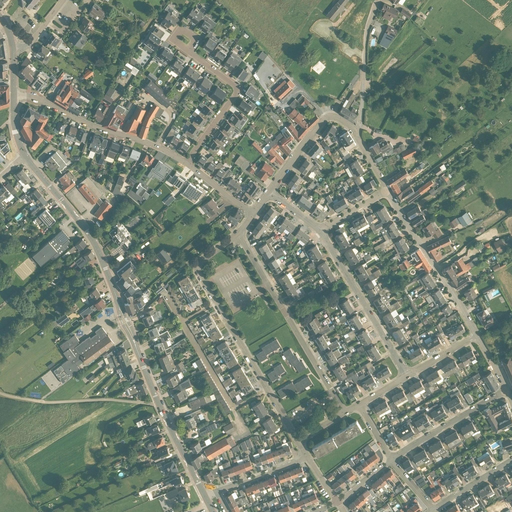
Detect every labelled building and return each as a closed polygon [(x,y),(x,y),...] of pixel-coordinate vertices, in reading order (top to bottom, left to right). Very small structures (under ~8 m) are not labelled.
[(21,0),(34,9),(34,8),(35,9),(37,8),(38,7),(37,5),(37,4),(36,3),(38,0),(21,0)] [(342,8),(348,0),(339,0),(336,4),(327,15),(333,20),(340,11),(341,12),(343,10),(342,8)] [(395,18),(399,11),(384,4),(381,9),(385,11),(383,17),(390,20),(392,16),(395,18)] [(193,9),(186,18),(190,21),(191,20),(192,20),(192,21),(195,23),(196,22),(197,23),(198,24),(203,16),(202,15),(202,14),(203,13),(206,9),(202,6),(200,9),(197,7),(195,9),(194,7),(193,9)] [(97,10),(93,7),(87,13),(91,16),(92,15),(95,17),(97,15),(100,17),(102,14),(103,15),(105,12),(99,7),(97,10)] [(409,17),(411,14),(403,9),(401,12),(409,17)] [(178,14),(173,10),(170,13),(168,12),(165,16),(161,22),(164,24),(168,27),(172,21),(175,23),(175,22),(176,22),(178,20),(177,20),(178,18),(176,17),(178,14)] [(87,32),(93,23),(85,17),(83,20),(84,21),(79,27),(87,32)] [(216,23),(209,18),(206,21),(205,20),(201,26),(200,25),(199,28),(201,30),(201,29),(203,31),(204,30),(206,32),(207,31),(209,33),(216,23)] [(392,40),(394,36),(397,30),(388,26),(382,39),(387,41),(390,43),(392,39),(392,40)] [(148,37),(149,37),(144,43),(146,44),(143,47),(152,53),(154,50),(158,44),(157,43),(158,43),(161,39),(160,39),(160,40),(159,39),(164,32),(156,27),(152,33),(152,32),(148,37)] [(86,37),(77,30),(74,33),(74,34),(73,36),(72,35),(69,39),(79,47),(86,37)] [(206,42),(202,47),(210,52),(217,42),(210,37),(212,34),(213,33),(211,31),(209,33),(203,41),(206,42)] [(62,41),(58,37),(53,34),(50,38),(49,37),(44,43),(50,48),(52,44),(57,48),(62,41)] [(226,54),(221,50),(224,46),(219,43),(212,52),(212,53),(213,52),(215,54),(213,57),(215,58),(215,59),(220,63),(226,54)] [(44,63),(48,57),(46,55),(49,51),(42,45),(37,52),(42,56),(39,59),(44,63)] [(173,54),(166,49),(164,48),(161,53),(158,51),(153,58),(158,62),(161,58),(167,63),(173,54)] [(235,57),(231,55),(223,65),(224,66),(224,67),(227,69),(227,68),(230,70),(233,66),(236,68),(242,59),(236,55),(235,57)] [(28,83),(33,77),(31,75),(33,72),(31,69),(27,65),(31,61),(27,57),(21,65),(23,67),(18,73),(28,83)] [(182,61),(178,58),(178,59),(177,58),(171,66),(173,67),(171,70),(177,74),(182,69),(179,66),(182,62),(181,61),(182,61)] [(192,84),(199,74),(190,66),(182,77),(192,84)] [(245,80),(247,82),(253,75),(248,67),(245,70),(243,69),(242,71),(239,68),(234,74),(238,78),(239,76),(240,77),(240,78),(244,80),(245,80)] [(86,79),(93,73),(90,69),(78,79),(80,82),(85,78),(86,79)] [(35,80),(31,85),(37,90),(47,78),(40,72),(33,78),(35,80)] [(61,75),(59,77),(54,83),(57,86),(62,79),(63,77),(61,75)] [(204,78),(200,76),(193,85),(199,89),(197,92),(203,96),(212,83),(204,77),(204,78)] [(166,107),(173,100),(150,80),(143,88),(166,107)] [(287,93),(292,88),(295,85),(290,80),(287,82),(284,85),(282,83),(279,85),(287,93)] [(67,82),(65,81),(62,87),(62,88),(58,95),(57,94),(54,100),(53,101),(57,104),(66,90),(70,85),(70,84),(67,82)] [(66,90),(57,104),(64,108),(67,103),(64,101),(69,92),(73,94),(67,103),(70,105),(76,96),(80,90),(77,88),(79,85),(72,81),(70,84),(70,85),(66,90)] [(254,103),(257,99),(256,98),(260,92),(250,85),(246,91),(248,93),(245,96),(254,103)] [(279,85),(277,88),(279,90),(276,93),(273,95),(279,101),(281,98),(287,93),(279,85)] [(113,98),(117,91),(110,86),(105,94),(101,99),(103,100),(109,104),(113,98)] [(226,93),(217,87),(213,92),(210,90),(205,97),(211,102),(213,99),(219,103),(226,93)] [(67,103),(64,108),(65,109),(66,109),(77,115),(79,110),(74,107),(76,104),(79,106),(82,100),(79,98),(81,95),(85,97),(88,93),(81,88),(80,90),(76,96),(70,105),(67,103)] [(349,109),(348,108),(351,103),(356,96),(352,93),(348,100),(349,101),(345,107),(343,106),(339,113),(343,116),(347,109),(349,109)] [(294,108),(299,102),(304,97),(302,95),(297,100),(295,99),(289,105),(294,109),(294,108)] [(0,107),(9,104),(9,97),(4,99),(0,100),(0,107)] [(304,97),(299,102),(302,105),(305,103),(307,105),(310,102),(304,97)] [(248,104),(243,100),(239,104),(238,106),(238,107),(246,113),(250,109),(252,111),(256,105),(250,101),(248,104)] [(347,118),(353,107),(355,105),(356,102),(354,101),(349,109),(347,109),(343,116),(347,118)] [(198,114),(205,119),(208,116),(209,117),(214,111),(201,102),(199,105),(203,108),(198,114)] [(154,113),(158,106),(154,103),(149,111),(146,116),(143,124),(139,136),(144,137),(150,119),(154,113)] [(122,119),(128,110),(122,107),(118,104),(112,112),(110,111),(102,126),(109,128),(116,130),(117,128),(118,126),(115,124),(118,119),(121,121),(122,119)] [(100,120),(108,107),(104,105),(101,110),(97,108),(93,116),(100,120)] [(263,109),(266,113),(272,109),(269,105),(267,106),(266,105),(263,109)] [(38,117),(40,113),(29,106),(20,121),(21,129),(27,142),(34,148),(43,137),(35,131),(33,134),(26,125),(34,114),(38,117)] [(138,124),(139,121),(145,109),(137,106),(129,123),(127,122),(123,130),(135,134),(136,130),(138,124)] [(353,107),(347,118),(355,123),(357,122),(358,115),(353,113),(356,109),(353,107)] [(289,114),(298,122),(302,118),(304,116),(294,108),(294,109),(289,114)] [(198,114),(194,111),(192,114),(196,117),(192,123),(192,124),(198,128),(201,125),(203,126),(207,120),(205,119),(198,114)] [(40,113),(38,117),(37,118),(39,120),(35,130),(46,139),(50,133),(42,128),(48,117),(40,113)] [(247,119),(240,114),(239,113),(237,116),(233,113),(229,119),(241,127),(247,119)] [(298,122),(303,126),(308,130),(320,118),(316,115),(308,123),(302,118),(298,122)] [(192,124),(192,123),(187,120),(185,123),(190,126),(185,133),(192,138),(191,138),(194,134),(196,135),(200,130),(198,128),(192,124)] [(222,132),(229,136),(233,130),(238,134),(240,130),(227,121),(223,127),(225,128),(222,132)] [(61,123),(58,122),(56,128),(55,127),(53,131),(58,133),(60,130),(65,131),(67,124),(62,122),(61,123)] [(74,126),(74,125),(72,124),(71,125),(71,126),(70,126),(67,134),(74,136),(77,128),(74,127),(74,126)] [(303,126),(300,131),(298,132),(291,124),(287,127),(298,141),(308,130),(303,126)] [(337,129),(332,125),(330,128),(328,127),(322,135),(326,138),(329,134),(331,136),(333,136),(336,135),(334,132),(337,129)] [(179,139),(173,135),(175,131),(171,128),(164,139),(165,140),(165,139),(168,141),(169,142),(168,143),(173,147),(175,145),(179,139)] [(286,146),(287,145),(286,144),(294,137),(287,128),(282,132),(285,136),(280,140),(282,142),(286,146)] [(81,129),(80,129),(75,142),(80,144),(81,140),(84,142),(86,137),(85,136),(86,131),(83,130),(81,129)] [(229,136),(222,132),(220,130),(216,136),(218,137),(215,141),(222,146),(226,140),(231,143),(233,140),(229,137),(229,136)] [(335,141),(340,138),(345,145),(353,140),(348,131),(340,136),(338,133),(336,134),(337,135),(333,137),(335,141)] [(266,142),(272,147),(275,150),(280,146),(288,155),(292,150),(287,145),(286,146),(280,140),(285,136),(282,132),(276,137),(277,138),(272,142),(269,139),(267,141),(266,142)] [(92,158),(96,149),(100,137),(99,136),(98,136),(97,136),(94,134),(89,146),(91,147),(88,157),(92,158)] [(179,139),(175,145),(177,147),(178,146),(179,147),(178,149),(183,153),(186,148),(187,149),(189,147),(190,146),(184,141),(186,137),(182,134),(179,139)] [(100,137),(96,149),(101,151),(100,152),(102,153),(107,139),(103,138),(103,137),(102,137),(101,137),(100,137)] [(382,154),(386,152),(392,148),(393,147),(390,142),(388,143),(386,140),(385,139),(383,139),(381,139),(376,141),(377,142),(369,147),(373,154),(380,150),(382,154)] [(222,146),(215,141),(214,140),(209,145),(211,146),(208,150),(213,154),(215,155),(220,149),(224,152),(226,149),(222,146)] [(345,145),(341,147),(339,148),(344,155),(344,156),(349,152),(347,150),(356,144),(353,140),(345,145)] [(116,155),(117,152),(116,152),(119,144),(112,141),(107,156),(114,158),(115,155),(116,155)] [(260,153),(263,150),(254,141),(251,144),(260,153)] [(321,155),(323,151),(322,149),(323,149),(323,148),(316,142),(312,147),(319,153),(321,155)] [(9,149),(7,143),(1,149),(0,147),(0,160),(2,158),(3,159),(5,157),(4,155),(10,149),(9,150),(9,149)] [(393,149),(394,152),(395,154),(406,149),(403,143),(399,145),(399,146),(393,149)] [(125,159),(129,148),(123,145),(119,156),(125,159)] [(404,158),(417,152),(414,146),(401,152),(404,158)] [(281,164),(285,160),(275,150),(272,147),(264,154),(272,161),(275,158),(281,164)] [(314,158),(319,153),(312,147),(308,152),(314,158)] [(140,152),(139,151),(132,149),(132,150),(129,148),(130,148),(129,148),(125,159),(124,162),(123,163),(125,164),(125,162),(127,162),(128,159),(129,159),(129,158),(130,155),(134,157),(133,159),(135,160),(136,160),(136,161),(138,155),(139,152),(140,152)] [(393,149),(392,148),(386,152),(388,156),(394,152),(393,149)] [(52,156),(46,161),(46,162),(44,163),(46,165),(47,165),(52,171),(56,167),(59,171),(65,166),(67,165),(56,152),(52,156)] [(149,155),(146,154),(140,162),(144,165),(146,162),(148,164),(153,158),(152,158),(153,157),(150,154),(149,155)] [(212,162),(212,161),(214,158),(211,156),(208,158),(207,158),(201,154),(198,157),(200,158),(196,163),(202,167),(203,165),(204,166),(206,168),(211,161),(212,162)] [(350,171),(360,165),(357,160),(355,161),(352,158),(346,164),(348,167),(350,171)] [(322,168),(317,163),(316,162),(314,164),(313,164),(307,159),(303,164),(309,169),(310,169),(312,167),(315,169),(317,166),(321,169),(322,168)] [(153,168),(150,172),(150,173),(153,174),(155,175),(155,176),(160,179),(163,174),(166,176),(169,173),(166,171),(168,168),(162,164),(162,163),(159,161),(156,165),(154,168),(153,168)] [(216,165),(212,161),(212,162),(211,161),(206,168),(205,169),(211,173),(212,172),(213,172),(213,173),(215,175),(220,168),(223,164),(220,162),(216,165)] [(271,176),(274,171),(271,168),(271,167),(265,163),(263,166),(263,167),(257,175),(265,180),(269,175),(271,176)] [(312,170),(310,169),(309,169),(303,164),(299,169),(307,175),(305,177),(309,180),(312,182),(313,180),(308,176),(312,170)] [(354,180),(357,178),(356,175),(364,171),(360,165),(350,171),(353,176),(347,179),(349,183),(354,180)] [(439,166),(433,169),(437,175),(443,171),(439,166)] [(225,172),(220,168),(215,175),(214,176),(219,180),(221,178),(222,179),(224,181),(224,182),(225,180),(229,175),(232,171),(229,169),(225,171),(225,172)] [(21,178),(26,174),(22,169),(17,173),(21,178)] [(391,186),(405,177),(405,176),(409,174),(406,169),(388,181),(391,186)] [(173,177),(170,181),(177,186),(179,188),(182,184),(185,180),(179,176),(180,174),(176,172),(173,177)] [(64,185),(71,179),(66,173),(59,179),(64,185)] [(299,183),(303,178),(296,173),(292,178),(299,183)] [(449,179),(444,173),(439,177),(444,183),(449,179)] [(26,174),(21,178),(18,181),(27,191),(30,187),(26,182),(30,179),(26,174)] [(230,188),(236,180),(229,175),(225,180),(228,182),(226,185),(230,188)] [(103,195),(87,176),(81,182),(77,185),(77,186),(79,188),(92,204),(96,201),(100,206),(94,214),(101,219),(111,205),(105,200),(103,203),(99,198),(103,195)] [(121,187),(124,181),(123,180),(124,178),(119,176),(115,185),(113,193),(122,200),(126,195),(119,190),(120,187),(121,187)] [(396,195),(401,191),(398,186),(400,185),(401,185),(407,181),(405,177),(391,186),(396,195)] [(307,189),(299,183),(292,178),(288,184),(295,188),(296,186),(300,189),(297,193),(299,195),(301,193),(304,189),(306,190),(307,189)] [(361,186),(360,184),(357,178),(354,180),(358,186),(353,189),(354,192),(358,199),(364,195),(360,188),(359,188),(359,187),(361,186)] [(71,179),(64,185),(62,187),(66,191),(75,184),(71,179)] [(236,180),(230,188),(235,191),(238,193),(240,189),(241,188),(242,187),(239,185),(241,183),(236,180)] [(410,202),(430,187),(429,186),(433,182),(431,180),(407,198),(410,202)] [(250,186),(258,192),(261,188),(257,184),(257,183),(256,183),(256,182),(254,181),(250,186)] [(368,193),(375,189),(370,181),(364,185),(368,193)] [(190,183),(184,191),(185,191),(193,196),(191,199),(195,202),(198,198),(200,199),(204,196),(207,192),(199,187),(198,188),(190,183)] [(343,191),(346,195),(348,194),(342,183),(339,185),(341,187),(343,191)] [(446,185),(444,183),(435,190),(431,193),(433,196),(438,192),(446,185)] [(461,183),(453,189),(456,193),(462,189),(461,188),(464,186),(461,183)] [(142,195),(145,191),(146,189),(141,185),(136,193),(141,196),(142,195)] [(11,196),(10,195),(11,194),(9,192),(8,191),(4,186),(0,189),(0,191),(4,195),(6,198),(7,199),(11,196)] [(255,197),(258,192),(250,186),(247,191),(254,196),(255,197)] [(401,191),(396,195),(400,201),(415,191),(412,187),(403,194),(401,191)] [(32,202),(41,195),(37,189),(28,196),(32,202)] [(304,193),(306,190),(304,189),(301,193),(303,194),(297,202),(303,206),(307,199),(309,197),(304,193)] [(252,198),(254,196),(247,191),(241,199),(244,201),(245,200),(249,204),(253,199),(252,198)] [(353,202),(358,199),(354,192),(348,195),(353,202)] [(41,195),(32,202),(37,207),(31,212),(34,215),(44,207),(41,204),(46,200),(41,195)] [(172,195),(167,200),(167,201),(165,203),(168,205),(175,198),(172,195)] [(343,208),(339,201),(334,203),(329,195),(326,197),(328,201),(330,205),(332,208),(334,207),(337,211),(343,208)] [(339,201),(343,208),(348,204),(344,197),(339,201)] [(210,216),(219,208),(214,203),(215,202),(212,198),(204,205),(209,210),(207,212),(210,216)] [(313,203),(307,199),(303,206),(308,209),(313,203)] [(317,216),(322,210),(323,208),(324,207),(319,203),(320,201),(318,199),(315,203),(317,205),(317,206),(312,212),(317,216)] [(335,212),(332,208),(330,205),(328,201),(326,203),(330,209),(333,214),(335,212)] [(380,216),(387,212),(384,206),(377,211),(380,216)] [(415,215),(421,211),(418,206),(407,213),(410,218),(415,215)] [(267,212),(274,217),(278,211),(271,207),(267,212)] [(42,219),(48,226),(54,221),(55,220),(50,214),(46,209),(34,219),(37,224),(42,219)] [(242,215),(243,212),(244,212),(238,209),(235,215),(231,213),(229,217),(232,219),(233,221),(234,220),(237,222),(239,219),(240,220),(242,216),(242,215)] [(322,210),(317,216),(322,220),(327,213),(322,210)] [(419,224),(423,221),(422,221),(426,219),(424,216),(425,215),(423,210),(421,211),(415,215),(417,218),(412,221),(415,225),(418,223),(419,224)] [(458,216),(454,218),(458,224),(461,222),(463,225),(472,220),(467,211),(458,217),(458,216)] [(270,222),(274,217),(267,212),(263,217),(270,222)] [(376,229),(382,226),(385,224),(384,221),(391,217),(387,212),(380,216),(379,217),(381,222),(374,227),(376,229)] [(371,222),(368,216),(365,218),(364,215),(358,218),(363,226),(368,223),(373,231),(376,229),(374,227),(371,222)] [(286,228),(291,221),(286,217),(281,223),(279,222),(278,224),(275,228),(277,229),(281,224),(282,225),(278,231),(282,233),(284,230),(286,228)] [(357,229),(363,226),(358,218),(353,221),(355,226),(353,228),(356,233),(359,237),(358,238),(359,239),(362,237),(357,229)] [(458,224),(454,218),(449,222),(452,227),(458,224)] [(120,229),(118,227),(121,225),(117,221),(111,226),(113,229),(109,232),(113,237),(112,238),(114,240),(115,239),(119,244),(122,242),(127,249),(134,243),(128,235),(126,237),(124,235),(125,234),(125,233),(125,231),(125,230),(124,229),(123,229),(121,229),(120,229)] [(256,226),(263,231),(267,226),(260,221),(256,226)] [(291,221),(286,228),(291,232),(296,225),(291,221)] [(387,233),(396,227),(393,222),(386,226),(387,227),(384,228),(387,233)] [(436,230),(431,222),(422,227),(426,233),(425,234),(426,237),(432,233),(435,238),(442,234),(439,228),(436,230)] [(259,236),(263,231),(256,226),(253,232),(259,236)] [(338,242),(346,238),(343,232),(344,231),(342,227),(336,230),(338,235),(335,237),(338,242)] [(382,246),(393,240),(391,241),(390,239),(400,233),(396,227),(387,233),(383,235),(386,240),(378,245),(374,247),(376,250),(377,249),(382,246)] [(300,239),(305,232),(300,228),(295,235),(300,239)] [(70,242),(61,231),(55,236),(49,241),(48,241),(33,255),(32,255),(32,256),(33,256),(35,259),(40,265),(41,265),(50,257),(53,260),(68,247),(67,245),(69,243),(70,242)] [(305,232),(300,239),(306,243),(310,236),(305,232)] [(360,240),(355,243),(356,246),(364,241),(365,241),(368,239),(366,235),(362,237),(359,239),(360,240)] [(262,253),(272,247),(270,242),(273,240),(271,237),(265,240),(267,243),(266,243),(259,247),(262,253)] [(396,249),(406,243),(402,237),(394,242),(393,240),(382,246),(384,249),(390,245),(391,246),(393,245),(396,249)] [(443,246),(444,246),(451,242),(448,237),(427,247),(431,253),(435,261),(441,258),(441,257),(442,256),(440,253),(439,253),(437,254),(434,249),(442,246),(443,246)] [(346,238),(338,242),(342,248),(349,243),(346,238)] [(82,248),(86,243),(85,243),(85,242),(85,241),(84,241),(82,239),(62,256),(64,258),(70,253),(78,247),(79,249),(77,251),(79,253),(83,250),(82,248)] [(511,239),(504,244),(502,239),(494,243),(499,252),(506,248),(506,247),(511,243),(511,239)] [(406,243),(396,249),(398,252),(395,254),(395,256),(390,259),(392,262),(400,257),(399,254),(402,252),(409,248),(406,243)] [(311,255),(319,250),(316,245),(311,247),(311,246),(308,244),(307,245),(304,249),(306,253),(310,252),(311,255)] [(275,256),(283,251),(281,247),(275,251),(272,247),(262,253),(266,258),(274,254),(275,256)] [(156,254),(164,264),(171,258),(163,248),(156,254)] [(356,254),(352,248),(345,253),(348,258),(356,254)] [(405,267),(424,256),(419,248),(410,254),(413,258),(409,261),(407,259),(402,262),(402,263),(399,265),(401,270),(405,267)] [(80,267),(88,261),(87,260),(94,255),(91,250),(84,255),(76,261),(80,267)] [(309,267),(315,264),(313,262),(315,260),(322,256),(319,250),(311,255),(309,256),(313,262),(307,265),(309,267)] [(279,264),(280,263),(281,262),(279,258),(285,254),(283,251),(275,256),(276,258),(268,263),(272,268),(279,264)] [(356,254),(348,258),(351,264),(363,257),(359,252),(356,254)] [(154,254),(151,257),(155,262),(159,260),(154,254)] [(405,267),(401,270),(402,270),(414,262),(417,267),(422,263),(426,271),(431,268),(424,256),(405,267)] [(461,275),(465,272),(468,270),(472,267),(476,264),(473,259),(469,262),(465,264),(460,256),(454,260),(455,262),(451,265),(451,264),(443,270),(442,270),(449,280),(457,275),(458,276),(461,275)] [(65,272),(75,263),(73,260),(62,269),(65,272)] [(132,283),(131,281),(136,277),(132,271),(136,268),(130,261),(117,272),(121,279),(116,282),(124,292),(127,295),(134,289),(137,286),(134,282),(132,283)] [(321,271),(329,267),(326,261),(318,266),(321,271)] [(282,269),(279,264),(272,268),(275,274),(282,269)] [(365,270),(362,264),(354,269),(358,274),(365,270)] [(495,272),(506,265),(505,264),(500,266),(498,264),(492,267),(495,272)] [(324,277),(332,272),(329,267),(321,271),(324,277)] [(365,270),(358,274),(361,280),(372,273),(369,268),(365,270)] [(282,283),(290,279),(286,273),(285,274),(284,271),(280,273),(282,276),(279,278),(282,283)] [(324,277),(321,278),(324,284),(327,282),(335,278),(332,272),(324,277)] [(468,276),(465,272),(461,275),(463,279),(458,282),(456,279),(455,278),(451,280),(457,290),(465,285),(466,286),(467,285),(468,286),(475,281),(471,274),(468,276)] [(425,283),(432,278),(429,273),(422,277),(425,283)] [(89,284),(94,282),(92,275),(89,276),(88,275),(84,277),(87,285),(85,286),(84,287),(85,289),(86,290),(89,288),(90,287),(89,284)] [(405,287),(418,280),(420,278),(419,275),(404,285),(405,287)] [(182,286),(190,281),(187,276),(178,281),(182,286)] [(430,291),(434,289),(432,286),(436,284),(432,278),(425,283),(429,289),(418,295),(420,298),(424,295),(430,291)] [(285,289),(293,284),(290,279),(282,283),(285,289)] [(367,290),(379,283),(377,284),(374,279),(364,285),(367,290)] [(182,293),(193,286),(190,281),(182,286),(179,288),(182,293)] [(165,288),(163,287),(163,286),(165,285),(163,283),(161,284),(158,286),(159,288),(155,291),(158,294),(165,288)] [(379,283),(367,290),(370,296),(382,289),(379,283)] [(288,294),(296,290),(293,284),(285,289),(288,294)] [(469,299),(472,298),(477,294),(475,290),(477,289),(474,285),(468,288),(469,290),(465,292),(469,299)] [(188,297),(196,292),(193,286),(182,293),(184,295),(186,294),(188,297)] [(91,305),(98,299),(96,297),(100,294),(96,287),(88,293),(88,294),(85,296),(91,305)] [(133,305),(126,308),(128,314),(135,311),(144,303),(142,299),(147,296),(146,293),(149,292),(147,289),(142,292),(143,294),(142,295),(137,297),(139,300),(133,304),(133,305)] [(436,299),(443,295),(439,289),(436,291),(434,289),(430,291),(424,295),(425,298),(429,295),(432,301),(436,299)] [(296,290),(288,294),(292,300),(295,298),(297,301),(304,296),(303,293),(299,295),(296,290)] [(191,302),(200,297),(196,292),(188,297),(191,302)] [(377,306),(384,302),(388,299),(385,294),(373,301),(377,306)] [(436,299),(432,301),(433,301),(436,306),(430,310),(430,312),(431,313),(439,308),(443,306),(441,303),(446,300),(443,295),(436,299)] [(139,300),(137,297),(134,299),(134,297),(132,298),(131,296),(126,298),(128,302),(124,304),(126,308),(133,305),(133,304),(139,300)] [(98,299),(91,305),(88,307),(89,310),(93,307),(95,310),(105,303),(101,297),(98,299)] [(200,297),(191,302),(194,307),(203,302),(200,297)] [(341,303),(338,305),(341,310),(351,304),(348,299),(340,303),(341,303)] [(384,302),(377,306),(380,312),(388,307),(384,302)] [(340,321),(348,316),(347,313),(354,309),(351,304),(341,310),(344,315),(338,318),(340,321)] [(446,314),(452,310),(449,304),(442,308),(446,314)] [(146,325),(154,322),(151,315),(155,313),(153,309),(146,313),(147,316),(143,318),(146,325)] [(488,317),(484,310),(477,314),(481,321),(482,321),(485,327),(495,322),(491,315),(488,317)] [(458,311),(447,318),(448,321),(453,318),(453,319),(460,315),(458,311)] [(309,328),(320,322),(317,317),(322,314),(320,312),(315,315),(316,317),(306,323),(309,328)] [(386,322),(394,318),(391,312),(383,317),(386,322)] [(61,326),(70,319),(65,313),(56,319),(61,326)] [(90,318),(91,317),(89,313),(80,320),(82,324),(90,318)] [(204,325),(213,320),(210,314),(207,316),(206,313),(200,317),(204,325)] [(350,325),(360,319),(357,314),(350,318),(348,316),(340,321),(342,323),(347,320),(349,325),(350,325)] [(399,326),(409,320),(407,317),(401,321),(399,318),(396,320),(394,318),(386,322),(389,328),(397,323),(399,326)] [(396,338),(403,334),(403,333),(408,331),(404,326),(415,319),(413,317),(409,320),(399,326),(400,328),(393,333),(396,338)] [(360,319),(350,325),(352,327),(354,326),(356,329),(363,325),(360,319)] [(207,330),(216,325),(213,320),(204,325),(207,330)] [(192,332),(198,328),(196,326),(194,327),(191,322),(188,324),(192,332)] [(317,334),(322,331),(329,327),(327,324),(323,327),(320,322),(309,328),(312,334),(315,332),(317,334)] [(161,323),(148,328),(149,330),(148,330),(151,338),(157,336),(157,338),(160,337),(161,338),(169,334),(167,330),(160,335),(158,331),(160,331),(162,326),(161,323)] [(453,329),(457,336),(462,332),(465,330),(461,324),(453,329)] [(211,335),(219,330),(216,325),(207,330),(211,335)] [(457,336),(453,329),(451,326),(449,328),(450,330),(447,332),(452,339),(457,336)] [(106,336),(105,334),(106,333),(101,327),(95,331),(96,333),(90,337),(89,336),(79,343),(78,342),(79,341),(75,334),(60,345),(64,351),(63,352),(68,359),(61,364),(65,370),(68,368),(72,374),(80,369),(78,366),(84,361),(86,364),(114,343),(108,335),(106,336)] [(318,344),(328,338),(328,337),(325,339),(323,334),(331,330),(329,327),(322,331),(323,333),(315,338),(318,344)] [(366,329),(356,335),(356,336),(359,340),(361,339),(362,339),(369,335),(366,329)] [(219,330),(211,335),(214,341),(222,335),(219,330)] [(432,340),(436,347),(443,344),(440,340),(443,338),(440,333),(437,335),(437,334),(430,337),(432,340)] [(403,334),(396,338),(399,343),(407,339),(403,334)] [(369,335),(362,339),(365,344),(372,340),(369,335)] [(424,349),(419,340),(417,337),(414,338),(420,348),(414,351),(419,358),(424,355),(422,350),(424,349)] [(165,349),(165,348),(168,347),(168,346),(166,341),(168,339),(167,338),(162,341),(162,342),(154,345),(157,352),(165,349)] [(162,364),(173,360),(169,352),(173,351),(172,350),(186,341),(184,338),(171,347),(165,350),(167,355),(159,358),(162,364)] [(328,344),(329,344),(331,343),(328,338),(318,344),(321,349),(329,345),(328,344)] [(269,343),(273,350),(281,346),(276,339),(269,343)] [(430,351),(436,347),(432,340),(426,343),(430,351)] [(220,351),(229,346),(226,341),(217,346),(220,351)] [(266,355),(273,350),(269,343),(262,347),(266,355)] [(371,354),(378,350),(375,345),(367,349),(371,354)] [(223,356),(232,351),(229,346),(220,351),(223,356)] [(268,357),(266,355),(262,347),(262,348),(263,350),(256,354),(260,362),(268,357)] [(287,360),(294,355),(290,348),(283,352),(287,360)] [(108,354),(106,355),(109,363),(111,362),(113,361),(127,356),(126,353),(127,352),(126,351),(125,350),(125,349),(117,353),(118,355),(117,356),(115,357),(114,355),(112,351),(108,354)] [(327,359),(340,352),(338,349),(333,352),(331,349),(324,354),(327,359)] [(378,350),(371,354),(374,360),(381,355),(378,350)] [(466,353),(470,360),(476,357),(472,350),(466,353)] [(226,362),(235,357),(232,351),(223,356),(226,362)] [(413,361),(419,358),(414,351),(409,354),(408,352),(405,354),(407,359),(411,357),(413,361)] [(340,352),(327,359),(330,364),(338,360),(336,358),(341,355),(340,352)] [(465,363),(470,360),(466,353),(461,356),(465,363)] [(293,366),(300,362),(296,354),(294,355),(287,360),(289,359),(293,366)] [(511,354),(502,359),(510,377),(511,381),(511,382),(511,354)] [(109,363),(108,363),(109,365),(110,368),(115,366),(118,365),(117,363),(119,362),(119,363),(121,362),(122,365),(130,362),(129,361),(130,360),(129,359),(128,358),(127,356),(113,361),(111,362),(109,363)] [(235,357),(226,362),(229,367),(238,362),(235,357)] [(183,366),(184,365),(182,361),(176,365),(175,364),(174,365),(173,360),(162,364),(165,371),(176,366),(178,369),(183,366)] [(300,362),(293,366),(295,365),(299,372),(306,368),(302,360),(300,362)] [(449,363),(453,370),(459,367),(455,360),(449,363)] [(362,370),(367,367),(372,364),(371,361),(365,364),(360,367),(362,370)] [(274,368),(278,375),(285,371),(281,363),(274,368)] [(448,373),(453,370),(449,363),(444,367),(446,371),(443,373),(445,377),(449,375),(448,373)] [(70,377),(66,372),(64,370),(60,365),(55,369),(65,381),(70,377)] [(134,373),(131,366),(129,367),(128,365),(116,370),(117,373),(121,371),(123,377),(134,373)] [(220,365),(214,369),(217,374),(223,371),(220,365)] [(336,374),(343,370),(340,365),(333,369),(336,374)] [(235,378),(244,373),(241,367),(232,372),(235,378)] [(382,370),(386,377),(392,374),(388,367),(382,370)] [(279,377),(278,375),(274,368),(275,370),(268,374),(272,381),(279,377)] [(371,374),(374,372),(371,368),(368,369),(369,370),(367,371),(368,374),(365,376),(366,377),(367,379),(371,386),(376,383),(372,376),(371,374)] [(483,384),(494,377),(491,371),(488,373),(485,369),(466,380),(469,385),(478,379),(478,378),(483,375),(484,375),(483,376),(484,377),(476,382),(478,386),(483,384)] [(63,382),(54,370),(47,375),(56,388),(63,382)] [(351,376),(354,374),(356,373),(355,370),(350,373),(346,375),(343,370),(336,374),(339,380),(343,377),(345,380),(351,376)] [(381,380),(386,377),(382,370),(377,373),(381,380)] [(432,373),(436,380),(441,377),(437,370),(432,373)] [(134,373),(123,377),(122,377),(123,380),(128,378),(128,379),(130,378),(131,382),(138,379),(135,372),(134,373)] [(239,383),(247,378),(244,373),(235,378),(239,383)] [(431,384),(436,380),(432,373),(426,377),(429,381),(426,383),(431,392),(435,390),(431,384)] [(181,381),(178,374),(175,375),(167,378),(170,386),(178,382),(181,381)] [(301,380),(305,387),(312,383),(308,376),(301,380)] [(348,381),(353,379),(351,376),(345,380),(346,382),(345,383),(347,387),(344,388),(350,398),(355,395),(350,385),(348,381)] [(367,379),(366,377),(360,380),(366,389),(371,386),(367,379)] [(494,377),(483,384),(488,393),(499,386),(494,377)] [(189,378),(179,385),(181,390),(185,388),(185,389),(192,386),(189,378)] [(242,388),(251,383),(247,378),(239,383),(242,388)] [(232,380),(224,385),(227,390),(229,388),(228,386),(233,382),(232,380)] [(298,392),(305,387),(301,380),(294,384),(292,382),(296,389),(298,392)] [(431,392),(426,383),(423,384),(420,380),(415,383),(419,391),(424,388),(427,394),(431,392)] [(148,391),(144,381),(135,384),(128,388),(129,389),(130,392),(135,390),(136,392),(138,391),(139,394),(148,391)] [(289,394),(296,389),(292,382),(285,386),(289,394)] [(236,392),(230,395),(231,398),(243,391),(245,394),(254,388),(251,383),(242,388),(236,392)] [(413,394),(419,391),(415,383),(409,387),(412,391),(409,393),(413,400),(416,398),(413,394)] [(350,385),(355,395),(361,392),(357,385),(354,386),(352,384),(350,385)] [(282,398),(289,394),(285,386),(277,391),(282,398)] [(184,398),(188,396),(185,389),(185,388),(181,390),(173,394),(175,398),(176,397),(177,401),(184,398)] [(413,400),(409,393),(405,395),(403,390),(397,394),(402,401),(407,398),(410,402),(413,400)] [(453,399),(457,407),(463,404),(461,402),(464,400),(458,391),(452,394),(452,393),(450,395),(453,399)] [(469,391),(465,394),(469,403),(474,401),(469,391)] [(212,400),(209,394),(204,396),(204,395),(189,402),(192,409),(202,405),(207,402),(212,400)] [(396,404),(402,401),(397,394),(392,397),(394,401),(391,403),(396,411),(399,409),(396,404)] [(452,410),(457,407),(453,399),(450,395),(451,397),(444,401),(444,402),(446,407),(448,409),(450,408),(452,410)] [(502,404),(507,402),(505,399),(500,401),(501,405),(490,411),(488,408),(483,410),(488,418),(493,416),(493,415),(504,409),(502,404)] [(396,411),(391,403),(388,405),(386,400),(380,404),(384,411),(390,408),(393,413),(396,411)] [(257,411),(265,406),(261,401),(256,404),(255,401),(251,403),(252,406),(254,405),(257,411)] [(444,409),(446,407),(444,402),(441,404),(441,403),(435,407),(441,417),(446,414),(444,409)] [(378,414),(384,411),(380,404),(375,407),(377,411),(374,413),(376,417),(379,416),(378,414)] [(441,417),(435,407),(434,405),(428,408),(430,411),(427,412),(432,419),(434,417),(436,420),(441,417)] [(261,420),(265,417),(263,415),(268,412),(265,406),(257,411),(260,416),(259,417),(261,420)] [(189,427),(200,422),(196,414),(202,411),(201,409),(185,416),(189,427)] [(429,420),(432,419),(427,412),(425,413),(424,412),(419,415),(420,418),(425,426),(430,423),(429,420)] [(151,423),(151,422),(155,420),(154,417),(154,416),(153,415),(153,414),(145,418),(140,420),(143,425),(147,423),(148,425),(151,423)] [(511,424),(511,416),(511,415),(498,422),(503,429),(511,424)] [(503,429),(498,422),(497,422),(493,416),(488,418),(492,425),(494,428),(491,429),(493,432),(495,431),(496,432),(503,429)] [(267,427),(274,423),(271,417),(266,420),(265,417),(261,420),(262,422),(263,422),(267,427)] [(413,430),(416,428),(410,418),(406,420),(407,422),(403,425),(404,428),(409,436),(414,432),(413,430)] [(420,429),(425,426),(420,418),(415,421),(413,419),(411,420),(410,418),(416,428),(418,427),(420,429)] [(318,456),(327,451),(344,440),(362,430),(357,421),(349,425),(348,424),(346,425),(347,427),(339,431),(332,435),(331,434),(329,435),(330,437),(322,442),(313,447),(314,449),(318,456)] [(229,434),(235,430),(236,430),(231,422),(225,426),(229,434)] [(466,425),(471,433),(476,430),(477,432),(480,430),(476,423),(473,424),(472,422),(466,425)] [(269,433),(270,436),(274,434),(273,431),(278,428),(274,423),(267,427),(270,433),(269,433)] [(157,424),(150,427),(145,429),(148,436),(152,433),(153,434),(160,430),(158,427),(159,427),(158,424),(157,424)] [(404,439),(409,436),(404,428),(403,425),(395,430),(393,427),(399,438),(402,436),(404,439)] [(466,436),(471,433),(466,425),(461,428),(463,431),(460,432),(464,439),(467,438),(466,436)] [(397,439),(399,438),(393,427),(390,429),(392,432),(393,434),(388,437),(393,445),(398,442),(397,439)] [(464,439),(460,432),(457,434),(456,431),(451,434),(455,442),(457,445),(465,440),(464,439)] [(123,436),(121,432),(115,436),(113,433),(111,434),(115,442),(124,438),(123,436)] [(457,445),(455,442),(451,434),(445,438),(447,440),(444,441),(448,449),(449,450),(457,445)] [(196,468),(199,466),(232,447),(231,446),(236,444),(230,435),(204,450),(205,451),(192,460),(196,468)] [(150,450),(165,442),(164,440),(164,439),(164,437),(163,437),(163,436),(154,440),(156,443),(148,446),(150,450)] [(510,439),(502,442),(504,448),(507,447),(509,451),(511,449),(511,441),(511,442),(510,439)] [(283,447),(286,454),(291,452),(290,448),(293,447),(290,440),(286,442),(283,443),(282,445),(283,447)] [(200,445),(199,441),(191,445),(194,452),(207,445),(206,442),(200,445)] [(448,449),(444,441),(442,443),(440,441),(435,444),(440,452),(442,455),(447,452),(446,450),(448,449)] [(366,451),(367,453),(372,449),(369,444),(364,448),(366,451)] [(434,455),(440,452),(435,444),(429,447),(431,449),(428,451),(433,458),(435,456),(434,455)] [(280,456),(286,454),(283,447),(282,445),(276,447),(277,450),(280,456)] [(163,458),(166,457),(165,455),(170,453),(169,450),(169,449),(169,448),(168,447),(167,446),(156,451),(158,455),(154,457),(155,461),(162,458),(163,458)] [(269,461),(266,454),(263,455),(261,447),(257,449),(259,452),(260,456),(263,463),(269,461)] [(484,458),(489,465),(494,462),(491,456),(493,455),(489,447),(486,449),(489,454),(484,458)] [(138,458),(148,453),(146,448),(136,453),(138,458)] [(274,459),(280,456),(277,450),(272,452),(274,459)] [(433,458),(428,451),(426,452),(424,450),(419,453),(426,464),(431,461),(433,459),(433,458)] [(370,466),(375,463),(370,457),(367,453),(366,451),(363,453),(368,459),(366,460),(370,466)] [(257,465),(263,463),(260,456),(259,452),(253,455),(257,465)] [(269,461),(274,459),(272,452),(266,454),(269,461)] [(375,453),(371,456),(370,457),(375,463),(380,459),(375,453)] [(426,465),(426,464),(419,453),(414,456),(415,459),(412,460),(416,468),(419,466),(421,469),(426,465)] [(243,458),(247,469),(253,467),(248,454),(245,455),(246,457),(243,458)] [(489,465),(484,458),(478,461),(475,456),(472,458),(478,466),(480,464),(483,469),(489,465)] [(247,469),(243,458),(240,459),(239,457),(236,458),(236,459),(237,461),(238,464),(241,471),(247,469)] [(475,467),(478,466),(472,458),(470,459),(473,465),(468,468),(472,476),(478,472),(475,467)] [(358,461),(357,459),(354,460),(358,466),(356,468),(360,474),(365,470),(361,464),(358,461)] [(408,470),(413,467),(409,459),(403,462),(408,470)] [(115,469),(123,465),(121,460),(113,464),(115,469)] [(166,468),(168,473),(169,472),(169,474),(178,470),(176,467),(177,466),(175,463),(173,460),(166,463),(164,460),(156,464),(158,467),(165,464),(167,468),(166,468)] [(366,460),(363,462),(361,464),(365,470),(370,466),(366,460)] [(236,473),(233,467),(231,467),(229,461),(225,463),(227,469),(230,476),(236,473)] [(224,478),(230,476),(227,469),(225,463),(222,464),(224,470),(221,471),(224,478)] [(341,466),(344,470),(347,473),(351,479),(356,475),(352,469),(349,471),(344,463),(341,466)] [(236,473),(241,471),(238,464),(233,467),(236,473)] [(295,469),(300,481),(301,483),(303,482),(302,478),(304,477),(305,477),(304,473),(302,466),(295,469)] [(461,475),(456,468),(455,466),(454,466),(454,467),(453,467),(454,468),(453,469),(457,475),(454,477),(452,473),(449,475),(451,478),(456,486),(462,482),(458,477),(461,475)] [(472,476),(468,468),(465,470),(463,466),(460,468),(459,466),(456,468),(461,475),(463,474),(467,479),(472,476)] [(208,482),(221,475),(217,467),(204,474),(208,482)] [(297,482),(300,481),(295,469),(290,471),(292,477),(295,476),(297,482)] [(386,473),(390,479),(395,475),(391,469),(386,473)] [(443,484),(440,478),(436,481),(436,480),(435,481),(434,481),(430,475),(435,472),(434,470),(426,475),(427,477),(431,483),(433,486),(438,483),(440,486),(443,484)] [(290,478),(292,477),(290,471),(284,473),(289,485),(292,484),(291,482),(292,482),(290,478)] [(286,487),(289,485),(284,473),(278,475),(281,482),(283,481),(285,485),(285,484),(286,487)] [(346,483),(351,479),(347,473),(342,477),(346,483)] [(395,485),(390,479),(386,473),(381,477),(386,483),(388,481),(393,487),(395,485)] [(500,477),(505,485),(510,481),(511,483),(511,478),(509,479),(506,474),(500,477)] [(182,480),(181,477),(178,478),(177,477),(173,479),(173,480),(165,483),(167,486),(174,482),(176,486),(183,483),(183,482),(184,481),(183,479),(182,480)] [(274,477),(268,479),(271,486),(272,490),(273,492),(277,491),(274,485),(277,484),(274,477)] [(342,487),(346,483),(342,477),(337,481),(342,487)] [(384,485),(386,483),(381,477),(376,481),(381,487),(385,492),(388,490),(386,488),(384,485)] [(422,477),(416,480),(420,487),(426,483),(423,477),(422,477)] [(456,486),(451,478),(446,482),(442,477),(440,478),(443,484),(444,486),(447,484),(450,489),(456,486)] [(499,488),(505,485),(500,477),(494,481),(498,486),(496,488),(500,495),(501,498),(504,496),(503,494),(502,494),(499,488)] [(262,481),(265,488),(271,486),(268,479),(262,481)] [(263,489),(265,488),(262,481),(257,483),(260,490),(261,494),(262,496),(265,495),(263,489)] [(337,490),(342,487),(337,481),(332,484),(337,490)] [(383,494),(385,492),(381,487),(376,481),(372,485),(376,491),(379,489),(383,494)] [(254,493),(260,490),(257,483),(251,486),(254,493)] [(400,491),(405,487),(401,483),(396,486),(400,491)] [(153,499),(150,491),(158,487),(157,484),(139,492),(140,495),(147,492),(147,493),(148,494),(150,499),(150,500),(153,499)] [(500,495),(496,488),(493,490),(489,484),(484,488),(489,495),(494,492),(497,497),(500,495)] [(251,494),(254,493),(251,486),(246,488),(251,502),(254,501),(251,494)] [(435,490),(440,497),(445,493),(441,486),(435,490)] [(178,492),(177,488),(166,493),(169,498),(175,494),(176,496),(177,496),(179,502),(183,500),(190,497),(187,491),(185,488),(179,491),(179,492),(178,492)] [(371,496),(375,493),(371,488),(369,490),(368,489),(363,493),(368,499),(370,502),(373,505),(375,502),(371,496)] [(483,499),(489,495),(484,488),(478,491),(481,497),(479,498),(483,506),(486,504),(483,499)] [(309,496),(312,502),(318,500),(314,490),(308,493),(309,496)] [(435,500),(440,497),(435,490),(430,493),(435,500)] [(306,505),(303,499),(301,500),(298,492),(295,494),(295,495),(296,497),(298,501),(301,507),(306,505)] [(228,502),(234,499),(231,493),(225,496),(228,502)] [(366,506),(370,502),(368,499),(363,493),(358,497),(363,503),(364,504),(366,506)] [(288,500),(286,495),(285,494),(280,496),(283,502),(282,503),(284,507),(282,507),(284,511),(290,511),(291,511),(286,501),(288,500)] [(483,506),(479,498),(476,500),(473,494),(467,498),(472,506),(477,502),(481,507),(483,506)] [(306,505),(312,502),(309,496),(303,499),(306,505)] [(359,507),(363,503),(358,497),(354,501),(359,507)] [(243,501),(242,499),(241,498),(236,501),(234,499),(228,502),(231,507),(237,504),(241,503),(243,501)] [(463,510),(464,511),(470,511),(472,511),(469,507),(472,506),(467,498),(462,501),(465,507),(462,509),(463,510)] [(412,506),(416,511),(422,508),(415,499),(413,500),(415,503),(412,506)] [(301,507),(298,501),(295,502),(292,504),(295,510),(301,507)] [(354,511),(359,507),(354,501),(349,505),(354,511)]
